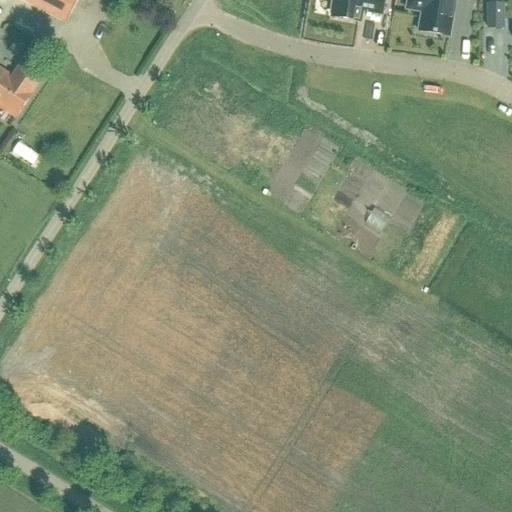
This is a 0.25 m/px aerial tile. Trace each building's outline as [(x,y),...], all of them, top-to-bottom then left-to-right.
[(76,0),(14,0),(64,25),(76,0)] [(369,12),(382,14),(384,0),(336,0),(334,17),(360,21),(362,8),(370,9),(369,12)] [(417,31),(448,36),(453,0),(406,0),(405,10),(420,12),(417,31)] [(487,5),(487,29),(503,29),(503,5),(487,5)] [(476,23),(473,45),(484,46),(486,24),(476,23)] [(9,80),(0,73),(0,112),(14,122),(41,82),(18,67),(9,80)]
